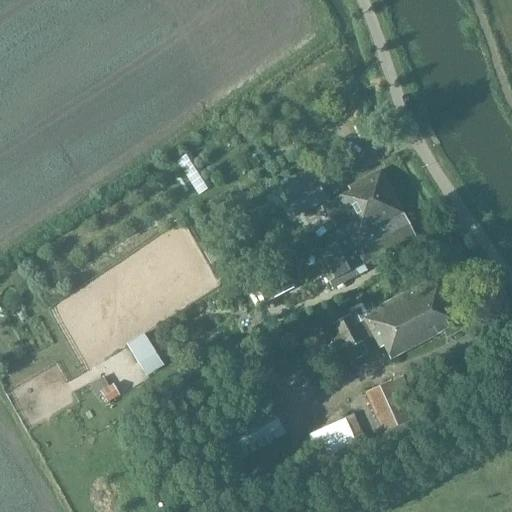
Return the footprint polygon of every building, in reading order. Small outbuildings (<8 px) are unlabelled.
[(277,183),(286,203),(318,188),(310,169),(277,183)] [(323,206),(337,232),(332,235),(334,238),(398,204),(380,171),(348,188),(350,192),(323,206)] [(292,216),(314,207),(311,198),(289,207),(292,216)] [(415,238),(398,204),(334,238),(336,242),(314,254),(333,290),(345,284),(357,276),(354,270),(415,238)] [(209,265),(218,258),(210,246),(200,252),(209,265)] [(256,309),(294,289),(282,266),(263,276),(264,277),(245,287),(256,309)] [(447,339),(463,330),(435,277),(367,313),(362,304),(343,314),(345,318),(323,330),(329,340),(338,335),(346,350),(335,356),(341,367),(367,353),(361,343),(373,337),(379,349),(383,347),(390,360),(443,332),(447,339)] [(155,354),(143,334),(126,345),(138,364),(155,354)] [(277,371),(287,403),(304,398),(294,366),(277,371)] [(277,400),(266,377),(252,385),(263,407),(277,400)] [(394,456),(422,444),(411,422),(400,398),(409,394),(402,377),(365,393),(388,445),(366,457),(372,468),(394,456)] [(269,408),(217,436),(233,465),(286,436),(269,408)] [(368,448),(353,414),(344,418),(345,420),(307,437),(323,472),(361,454),(359,452),(368,448)]
